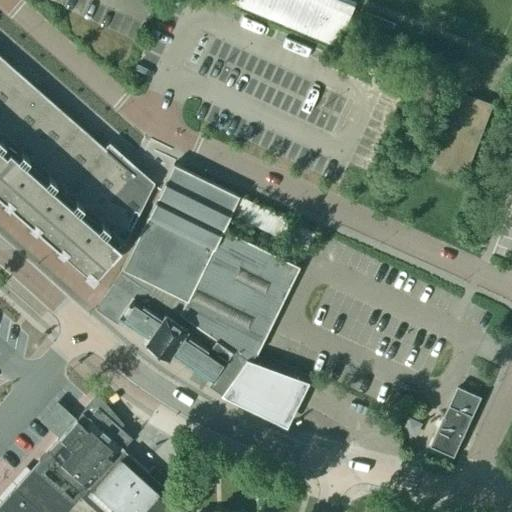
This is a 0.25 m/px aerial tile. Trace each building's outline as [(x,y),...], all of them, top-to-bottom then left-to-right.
[(354,4),(344,0),(228,0),(228,1),(336,46),(354,4)] [(0,194),(92,276),(126,237),(138,212),(152,183),(133,174),(133,173),(0,56),(0,194)] [(490,106),(457,93),(445,123),(450,125),(434,166),(463,177),(490,106)] [(237,196),(173,164),(120,272),(114,281),(115,282),(110,288),(97,308),(116,322),(119,318),(147,337),(143,342),(166,358),(170,352),(211,380),(208,385),(225,397),(229,391),(249,361),(254,354),(255,354),(256,353),(256,352),(264,335),(297,267),(297,268),(298,266),(221,229),(237,196)] [(249,361),(229,391),(250,402),(290,422),(302,397),(312,376),(255,354),(254,354),(249,361)] [(456,395),(451,406),(473,415),(478,405),(456,395)] [(444,417),(434,439),(457,450),(467,427),(468,428),(473,415),(451,406),(449,404),(443,417),(444,417)] [(0,503),(0,511),(65,511),(79,497),(122,449),(131,438),(97,407),(91,413),(87,409),(22,480),(11,491),(6,497),(2,501),(0,503)] [(164,511),(172,494),(162,485),(167,479),(153,467),(148,472),(122,449),(79,497),(96,511),(164,511)]
